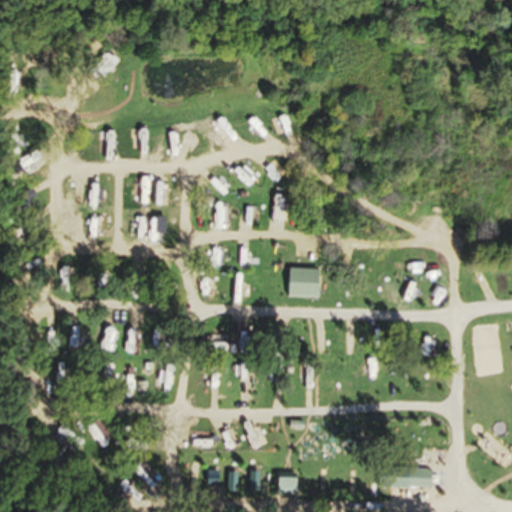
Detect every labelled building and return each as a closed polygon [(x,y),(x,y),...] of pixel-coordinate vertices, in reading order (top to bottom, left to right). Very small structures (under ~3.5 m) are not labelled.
[(70,271),(59,271),(59,290),(71,290),(70,271)] [(314,274),(284,274),(284,303),(314,303),(314,274)] [(156,394),(165,388),(155,375),(147,381),(156,394)] [(427,493),(427,474),(374,474),(374,493),(427,493)] [(294,500),(294,476),(273,476),(273,500),(294,500)]
